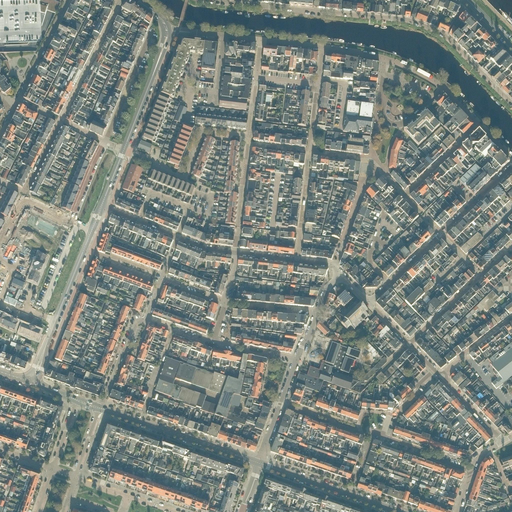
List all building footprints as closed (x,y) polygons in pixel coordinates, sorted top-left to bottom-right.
[(0,0),(0,53),(0,54),(1,54),(4,53),(5,53),(6,53),(7,53),(9,53),(34,52),(37,52),(37,51),(37,50),(37,42),(42,42),(42,41),(43,39),(44,38),(51,23),(52,22),(48,19),(45,16),(47,10),(50,0),(48,0),(0,0)] [(73,0),(71,6),(80,10),(83,12),(88,14),(90,10),(91,3),(90,0),(73,0)] [(129,18),(131,14),(136,5),(127,0),(120,13),(129,18)] [(352,1),(350,1),(348,1),(346,1),(344,0),(343,10),(343,11),(343,10),(348,11),(351,11),(351,10),(352,4),(352,1)] [(441,0),(432,0),(429,7),(432,8),(434,9),(433,12),(435,14),(441,0)] [(443,9),(446,2),(441,0),(435,14),(434,16),(436,17),(438,13),(439,11),(442,12),(443,9)] [(444,18),(444,17),(451,4),(446,2),(443,9),(445,10),(442,17),(444,18)] [(113,6),(102,3),(101,3),(100,5),(104,6),(103,9),(105,10),(112,11),(113,6)] [(450,16),(455,6),(451,4),(444,17),(447,18),(449,15),(450,16)] [(136,15),(140,9),(136,5),(131,14),(129,18),(127,22),(129,23),(131,19),(131,18),(135,13),(136,15)] [(82,16),(83,14),(79,12),(80,10),(71,6),(69,10),(75,13),(82,16)] [(421,8),(416,19),(426,23),(429,15),(432,8),(429,7),(427,6),(426,6),(425,10),(421,8)] [(456,16),(460,8),(455,6),(450,16),(449,18),(454,21),(454,19),(452,18),(454,15),(456,16)] [(415,19),(419,9),(416,8),(411,17),(415,19)] [(140,18),(145,12),(140,9),(136,15),(133,19),(131,23),(135,25),(137,22),(135,21),(138,16),(140,18)] [(78,17),(74,15),(75,13),(69,10),(67,14),(73,17),(82,21),(84,18),(78,16),(78,17)] [(104,12),(99,10),(98,12),(103,14),(102,16),(108,19),(111,14),(112,11),(105,10),(105,11),(104,12)] [(142,24),(149,15),(145,12),(140,18),(138,21),(137,22),(135,25),(137,26),(140,22),(141,21),(142,22),(141,23),(142,24)] [(129,18),(120,13),(118,17),(127,22),(129,18)] [(465,25),(472,19),(466,13),(459,19),(465,25)] [(81,26),(82,25),(80,23),(75,20),(72,19),(73,17),(67,14),(65,18),(74,22),(81,26)] [(153,18),(149,15),(142,24),(140,27),(148,31),(149,27),(145,25),(146,23),(150,25),(153,18)] [(434,27),(438,19),(436,17),(434,16),(430,25),(434,27)] [(129,23),(127,22),(118,17),(115,23),(123,27),(124,25),(130,28),(132,24),(129,23)] [(81,26),(74,22),(65,18),(63,22),(69,25),(79,30),(81,26)] [(106,24),(100,20),(98,19),(97,21),(92,19),(91,21),(94,22),(94,23),(95,23),(96,23),(97,24),(104,28),(106,24)] [(463,39),(477,24),(472,19),(465,25),(464,27),(465,28),(461,32),(460,30),(458,32),(452,38),(454,39),(455,38),(456,40),(455,41),(458,43),(463,39)] [(448,33),(453,21),(451,20),(449,26),(446,24),(443,31),(448,33)] [(77,34),(79,30),(69,25),(63,22),(61,26),(70,31),(77,34)] [(96,23),(95,23),(94,23),(92,25),(94,26),(93,28),(95,29),(94,32),(94,33),(100,36),(104,28),(97,24),(96,23)] [(126,31),(123,29),(124,28),(123,27),(115,23),(113,27),(119,30),(127,35),(129,30),(127,29),(126,31)] [(463,48),(471,40),(482,29),(477,24),(463,39),(464,41),(467,38),(468,40),(464,43),(462,41),(459,44),(463,48)] [(77,34),(70,31),(61,26),(59,30),(71,36),(73,37),(75,38),(77,34)] [(118,32),(119,30),(113,27),(111,31),(117,34),(123,37),(124,35),(118,32)] [(456,30),(456,29),(454,27),(450,35),(452,38),(458,32),(456,30)] [(144,39),(146,35),(132,29),(131,31),(136,33),(136,35),(138,36),(144,39)] [(480,42),(487,34),(482,29),(471,40),(473,42),(475,45),(477,43),(475,42),(478,40),(480,42)] [(69,40),(70,39),(70,38),(71,36),(59,30),(57,34),(68,39),(69,40)] [(100,36),(94,33),(91,31),(90,33),(87,31),(86,34),(88,34),(92,36),(98,40),(100,36)] [(124,43),(125,40),(122,39),(116,36),(117,34),(111,31),(109,35),(115,38),(118,40),(124,43)] [(66,43),(66,42),(68,39),(57,34),(55,38),(63,42),(66,43)] [(484,45),(491,38),(487,34),(480,42),(474,47),(476,50),(477,49),(476,49),(478,47),(481,49),(483,47),(485,46),(484,45)] [(122,47),(123,45),(117,42),(118,40),(115,38),(109,35),(107,39),(113,42),(122,47)] [(86,41),(78,37),(77,39),(80,41),(84,43),(87,44),(94,48),(96,44),(90,41),(87,39),(86,41)] [(62,44),(63,42),(55,38),(53,42),(63,47),(65,48),(66,46),(62,44)] [(486,56),(489,54),(486,51),(487,50),(489,49),(492,46),(491,45),(494,41),(491,38),(484,45),(485,46),(483,47),(481,49),(480,50),(481,51),(482,52),(486,56)] [(120,51),(120,49),(117,48),(117,47),(112,44),(113,42),(107,39),(105,43),(111,46),(114,48),(120,51)] [(182,42),(180,45),(189,48),(189,47),(191,48),(192,48),(191,51),(200,52),(200,54),(201,55),(203,56),(205,42),(185,40),(182,42)] [(469,45),(473,42),(471,40),(463,48),(467,53),(472,48),(469,45)] [(490,52),(492,51),(497,45),(494,41),(491,45),(492,46),(489,49),(487,50),(490,52)] [(65,48),(63,47),(53,42),(50,46),(57,49),(58,50),(59,51),(60,49),(62,49),(62,48),(64,49),(65,48)] [(134,46),(130,45),(127,44),(128,42),(126,42),(124,45),(130,47),(139,51),(141,47),(134,44),(134,46)] [(215,71),(219,44),(205,42),(203,56),(202,70),(215,71)] [(118,55),(119,52),(113,49),(114,48),(111,46),(105,43),(103,47),(109,50),(112,52),(113,52),(118,55)] [(186,60),(190,48),(189,48),(180,45),(176,57),(186,60)] [(236,58),(237,45),(233,45),(232,46),(230,46),(228,45),(228,46),(227,46),(225,59),(228,60),(228,57),(236,58)] [(489,62),(502,50),(497,45),(492,51),(494,52),(487,59),(489,62)] [(58,50),(57,49),(50,46),(48,50),(56,54),(60,56),(61,54),(57,52),(58,50)] [(90,56),(92,52),(85,48),(83,47),(80,46),(79,50),(81,51),(84,53),(90,56)] [(112,57),(113,55),(112,55),(113,52),(112,52),(109,50),(103,47),(101,51),(112,57)] [(270,57),(271,48),(264,47),(262,63),(266,63),(267,56),(270,57)] [(58,58),(60,56),(56,54),(48,50),(46,55),(55,60),(57,61),(58,59),(55,57),(55,56),(58,58)] [(297,60),(298,51),(295,50),(292,50),(291,58),(289,69),(289,73),(295,74),(295,71),(295,70),(296,63),(297,60)] [(506,55),(503,51),(502,50),(489,62),(486,64),(488,66),(484,70),(487,73),(491,70),(495,65),(506,55)] [(116,59),(112,57),(101,51),(99,55),(105,59),(108,60),(114,63),(116,59)] [(128,51),(127,54),(121,51),(120,53),(129,57),(136,60),(137,55),(128,51)] [(310,61),(311,52),(303,51),(302,61),(306,61),(304,75),(308,75),(310,61)] [(486,56),(482,52),(481,51),(473,58),(474,60),(474,59),(474,60),(475,59),(477,61),(476,62),(477,62),(476,62),(478,64),(486,56)] [(84,53),(83,54),(77,52),(76,54),(82,57),(88,60),(90,56),(84,53)] [(316,69),(318,53),(311,52),(310,61),(310,68),(316,69)] [(330,72),(330,70),(331,68),(332,55),(327,54),(326,54),(324,71),(330,72)] [(54,62),(55,60),(46,55),(44,59),(51,63),(57,66),(58,64),(54,62)] [(104,61),(105,59),(99,55),(97,59),(103,63),(106,64),(107,63),(106,63),(106,62),(104,61)] [(510,59),(509,58),(508,56),(507,56),(506,55),(507,55),(506,55),(495,65),(491,70),(487,73),(491,78),(511,59),(510,59)] [(75,61),(74,60),(70,59),(71,57),(68,56),(67,60),(73,63),(84,68),(86,64),(76,59),(73,57),(73,58),(76,60),(75,61)] [(181,72),(186,60),(176,57),(171,69),(181,72)] [(351,58),(348,58),(346,57),(345,63),(345,64),(345,68),(344,71),(344,73),(343,79),(348,80),(353,80),(353,76),(356,77),(357,74),(359,60),(358,60),(358,61),(351,59),(351,58)] [(50,66),(51,63),(44,59),(41,64),(53,70),(54,68),(50,66)] [(110,71),(111,69),(108,67),(102,65),(103,63),(97,59),(95,63),(104,68),(107,69),(110,71)] [(508,70),(511,65),(511,60),(511,59),(491,78),(495,82),(504,73),(508,70)] [(81,72),(84,68),(73,63),(67,60),(66,61),(72,65),(71,67),(74,69),(81,72)] [(370,82),(371,75),(371,73),(372,69),(373,62),(367,61),(366,68),(364,82),(370,82)] [(108,75),(109,73),(106,71),(104,70),(103,69),(104,68),(95,63),(93,68),(100,71),(105,74),(108,75)] [(56,71),(53,70),(41,64),(39,68),(50,73),(50,74),(51,71),(55,73),(54,76),(56,76),(57,74),(58,72),(56,71)] [(130,72),(132,68),(123,64),(121,68),(122,68),(123,69),(130,72)] [(74,69),(71,67),(69,72),(72,73),(79,77),(81,72),(74,69)] [(50,74),(50,73),(39,68),(37,72),(44,76),(48,78),(49,76),(55,79),(56,76),(54,76),(50,74)] [(71,75),(67,73),(63,72),(64,69),(62,68),(60,72),(63,74),(66,75),(70,77),(77,81),(79,77),(72,73),(71,75)] [(106,80),(107,78),(102,75),(99,73),(100,71),(93,68),(91,72),(98,75),(101,77),(106,80)] [(181,72),(171,69),(166,81),(176,85),(181,72)] [(250,80),(251,70),(243,69),(243,71),(231,70),(230,75),(230,78),(232,78),(235,78),(238,79),(241,79),(242,79),(242,80),(244,80),(250,80)] [(54,81),(48,78),(44,76),(37,72),(35,77),(42,80),(43,78),(47,80),(49,81),(48,83),(52,85),(54,81)] [(104,84),(105,82),(96,77),(98,75),(91,72),(88,76),(95,80),(104,84)] [(3,92),(11,85),(6,80),(1,73),(0,73),(0,88),(3,91),(3,92)] [(499,85),(508,77),(504,73),(495,82),(499,85)] [(69,79),(65,77),(63,76),(62,77),(61,77),(60,78),(61,78),(64,80),(65,81),(68,82),(75,85),(77,81),(70,77),(69,79)] [(103,86),(101,85),(94,82),(95,80),(88,76),(86,80),(93,84),(97,86),(102,88),(103,86)] [(44,81),(42,80),(35,77),(30,85),(40,90),(47,94),(51,87),(44,83),(44,81)] [(232,78),(230,78),(223,77),(222,87),(227,88),(228,85),(231,85),(232,78)] [(100,93),(101,91),(96,88),(97,86),(93,84),(86,80),(84,85),(91,88),(100,93)] [(244,80),(243,86),(246,87),(245,90),(251,91),(253,81),(244,80)] [(503,89),(511,82),(509,80),(507,82),(505,81),(500,86),(503,89)] [(72,91),(75,85),(68,82),(65,81),(63,86),(65,87),(72,91)] [(171,98),(176,85),(166,81),(161,95),(164,97),(165,95),(171,98)] [(376,91),(377,85),(354,82),(354,89),(370,90),(376,91)] [(10,95),(13,94),(11,85),(3,92),(3,91),(2,92),(3,93),(7,95),(8,95),(9,93),(10,95)] [(47,94),(40,90),(30,85),(28,89),(35,93),(45,98),(47,94)] [(90,90),(91,88),(84,85),(82,89),(89,92),(95,96),(96,93),(90,90)] [(123,88),(117,86),(114,85),(113,87),(111,85),(110,88),(111,89),(115,90),(122,93),(123,88)] [(69,96),(72,91),(65,87),(62,93),(69,96)] [(227,92),(227,88),(222,87),(220,97),(229,98),(230,92),(227,92)] [(45,98),(35,93),(28,89),(26,94),(37,99),(40,101),(40,99),(44,101),(45,98)] [(88,95),(89,92),(82,89),(80,93),(90,98),(91,99),(92,97),(88,95)] [(120,97),(122,93),(115,90),(111,89),(111,90),(110,93),(120,97)] [(118,101),(120,97),(110,93),(106,91),(103,90),(102,92),(112,96),(111,98),(118,101)] [(250,101),(251,91),(245,90),(245,94),(242,93),(241,100),(250,101)] [(67,102),(69,96),(62,93),(59,98),(67,102)] [(89,101),(90,98),(80,93),(78,97),(86,101),(87,100),(89,101)] [(272,97),(272,94),(259,93),(258,102),(268,103),(271,103),(271,97),(272,97)] [(438,109),(449,99),(443,93),(435,102),(439,106),(438,108),(437,107),(434,110),(430,106),(425,110),(430,116),(432,114),(432,115),(434,113),(438,109)] [(40,101),(37,99),(26,94),(24,99),(40,107),(43,102),(40,101)] [(172,100),(164,97),(161,95),(143,141),(146,143),(147,140),(155,143),(172,100)] [(103,99),(102,100),(101,102),(105,104),(105,106),(107,107),(114,110),(118,101),(111,98),(108,97),(107,99),(104,98),(104,99),(103,99)] [(246,111),(248,101),(221,97),(219,108),(246,111)] [(64,107),(67,102),(59,98),(57,103),(64,107)] [(328,105),(329,100),(321,99),(320,109),(331,110),(332,105),(328,105)] [(439,118),(443,114),(446,112),(454,104),(449,99),(438,109),(434,113),(439,118)] [(64,107),(57,103),(53,101),(50,106),(62,112),(64,107)] [(83,106),(82,105),(75,102),(73,106),(86,112),(87,110),(82,108),(83,106)] [(356,103),(352,102),(347,102),(346,110),(347,110),(347,112),(346,112),(345,116),(373,120),(373,119),(372,119),(372,118),(373,118),(373,116),(372,116),(372,114),(373,114),(374,106),(373,106),(373,105),(375,105),(356,103)] [(47,104),(46,107),(47,108),(48,107),(53,110),(52,112),(59,116),(62,112),(50,106),(47,104)] [(442,125),(450,117),(458,109),(454,104),(446,112),(443,114),(439,118),(437,120),(442,125)] [(38,114),(20,105),(17,113),(34,122),(38,114)] [(88,114),(86,112),(73,106),(71,111),(77,114),(78,115),(79,112),(87,116),(86,119),(88,120),(90,117),(91,115),(88,114)] [(188,109),(187,109),(180,106),(175,121),(182,124),(188,109)] [(113,115),(101,110),(100,109),(99,111),(104,114),(103,116),(111,119),(113,115)] [(444,127),(461,112),(458,109),(450,117),(442,125),(444,127)] [(440,126),(430,116),(425,110),(417,118),(419,119),(414,123),(416,125),(415,126),(427,138),(432,133),(440,126)] [(76,117),(77,114),(71,111),(69,115),(82,121),(83,119),(79,117),(79,118),(76,117)] [(111,119),(103,116),(94,112),(93,114),(98,116),(102,118),(101,120),(109,123),(111,119)] [(457,129),(458,129),(468,119),(461,112),(444,127),(451,135),(452,135),(457,129)] [(32,126),(34,122),(17,113),(14,117),(25,122),(30,125),(32,126)] [(56,123),(42,117),(40,115),(37,120),(40,122),(42,119),(47,122),(46,124),(53,128),(56,123)] [(83,122),(82,121),(69,115),(66,120),(73,123),(74,121),(81,124),(83,122)] [(109,123),(101,120),(92,116),(90,121),(107,128),(109,123)] [(372,130),(373,120),(345,116),(343,132),(359,134),(359,130),(360,128),(372,130)] [(24,125),(25,122),(14,117),(12,122),(25,128),(26,126),(24,125)] [(458,129),(463,135),(464,134),(474,125),(468,119),(458,129)] [(46,124),(40,122),(37,120),(36,122),(39,124),(45,127),(44,129),(51,133),(53,128),(46,124)] [(103,138),(107,128),(90,121),(86,129),(103,138)] [(29,130),(28,130),(25,128),(12,122),(10,126),(28,135),(28,134),(27,133),(29,130)] [(414,123),(414,124),(412,123),(404,130),(419,146),(427,138),(415,126),(416,125),(414,123)] [(194,128),(183,124),(167,162),(176,166),(175,168),(178,170),(194,128)] [(25,140),(28,135),(10,126),(6,133),(24,141),(25,140)] [(51,133),(44,129),(37,126),(37,127),(38,127),(37,129),(42,132),(41,134),(48,137),(51,133)] [(74,136),(75,133),(63,127),(60,131),(68,135),(69,133),(74,136)] [(253,140),(254,141),(259,142),(260,135),(259,135),(260,133),(261,133),(261,132),(265,132),(266,129),(266,128),(255,127),(253,140)] [(446,135),(444,131),(441,128),(434,134),(435,136),(440,141),(448,149),(452,146),(446,140),(444,142),(441,139),(444,137),(446,135)] [(71,137),(68,135),(60,131),(58,136),(69,141),(71,137)] [(455,139),(460,134),(456,131),(452,135),(455,139)] [(463,146),(466,150),(482,134),(479,131),(471,139),(472,140),(472,141),(468,141),(465,144),(465,145),(463,146)] [(48,137),(41,134),(38,132),(36,134),(40,136),(39,138),(46,142),(48,137)] [(20,148),(24,141),(6,133),(3,139),(20,148)] [(334,140),(332,140),(331,144),(330,151),(336,151),(338,133),(335,133),(334,140)] [(455,142),(454,140),(448,134),(446,136),(448,138),(446,140),(452,146),(455,142)] [(486,138),(482,134),(466,150),(469,153),(472,151),(472,145),(478,145),(486,138)] [(353,154),(355,136),(352,135),(352,139),(348,139),(348,143),(348,146),(347,153),(353,154)] [(46,142),(39,138),(35,136),(34,139),(38,141),(37,143),(44,147),(46,142)] [(71,143),(69,141),(58,136),(56,141),(63,144),(64,142),(69,145),(70,143),(71,144),(71,143)] [(214,145),(216,140),(207,137),(205,142),(214,145)] [(473,158),(475,156),(490,142),(486,138),(478,145),(469,154),(473,158)] [(21,148),(20,148),(3,139),(1,144),(8,148),(16,152),(19,153),(21,148)] [(406,146),(407,144),(397,140),(395,144),(407,149),(408,150),(409,148),(406,146)] [(69,148),(63,144),(56,141),(53,145),(60,149),(62,147),(68,150),(69,148)] [(99,145),(98,144),(91,141),(89,145),(97,149),(99,145)] [(445,152),(448,149),(440,141),(439,143),(442,146),(440,147),(445,152)] [(152,146),(142,142),(141,142),(138,150),(149,154),(152,146)] [(212,150),(214,145),(205,142),(203,147),(212,150)] [(410,142),(408,144),(415,152),(416,151),(418,150),(410,142)] [(478,164),(482,160),(489,153),(495,148),(490,142),(479,152),(475,156),(473,158),(475,160),(478,164)] [(44,147),(37,143),(36,143),(35,147),(34,146),(34,145),(31,144),(30,146),(41,151),(44,147)] [(7,150),(8,148),(1,144),(0,145),(0,149),(6,152),(11,155),(12,153),(7,150)] [(406,154),(407,151),(407,149),(395,144),(393,149),(392,151),(400,152),(406,154)] [(439,148),(438,149),(434,144),(432,146),(441,156),(444,153),(439,148)] [(66,153),(67,152),(60,149),(53,145),(51,150),(58,154),(60,155),(61,153),(65,154),(65,153),(66,153)] [(95,154),(97,149),(89,145),(86,150),(95,154)] [(39,156),(41,151),(30,146),(29,147),(28,150),(32,152),(39,156)] [(438,159),(441,156),(432,146),(430,148),(434,152),(433,154),(438,159)] [(210,155),(212,150),(203,147),(201,151),(210,155)] [(32,152),(28,150),(23,148),(22,151),(25,153),(25,152),(31,154),(29,157),(37,160),(39,156),(32,152)] [(95,154),(86,150),(84,148),(83,150),(85,151),(84,154),(92,158),(95,154)] [(464,159),(468,155),(461,148),(457,151),(464,159)] [(484,169),(487,166),(494,159),(501,153),(495,148),(489,153),(482,160),(478,164),(484,169)] [(5,154),(6,152),(0,149),(0,154),(14,162),(15,160),(13,159),(14,159),(9,157),(9,156),(5,154)] [(60,155),(58,154),(51,150),(49,155),(56,158),(57,156),(62,159),(63,157),(64,158),(64,157),(60,155)] [(434,163),(437,160),(432,155),(428,150),(426,152),(428,153),(426,155),(428,157),(429,158),(434,163)] [(208,160),(210,155),(201,151),(199,156),(208,160)] [(471,166),(464,159),(457,151),(453,155),(464,166),(467,170),(471,166)] [(424,157),(421,153),(419,155),(422,158),(425,162),(430,166),(434,163),(429,158),(428,157),(426,159),(424,157)] [(497,175),(498,174),(498,173),(505,166),(509,162),(501,153),(494,159),(487,166),(484,169),(483,170),(482,171),(490,179),(490,180),(491,179),(496,174),(496,175),(497,175)] [(12,166),(14,162),(0,154),(0,166),(6,169),(8,170),(6,174),(4,173),(2,178),(5,180),(12,166)] [(90,163),(92,158),(84,154),(82,158),(90,163)] [(64,163),(56,158),(49,155),(46,159),(54,163),(54,161),(60,163),(66,166),(67,164),(64,163)] [(430,166),(422,158),(419,155),(417,156),(421,161),(420,162),(422,164),(427,170),(430,166)] [(461,170),(464,166),(453,155),(450,158),(461,170)] [(206,164),(208,160),(199,156),(197,161),(206,164)] [(418,166),(414,161),(414,160),(410,156),(408,158),(415,165),(423,173),(427,170),(422,164),(421,165),(420,164),(418,166)] [(35,165),(37,160),(29,157),(28,160),(27,160),(27,159),(24,157),(23,159),(35,165)] [(408,158),(405,162),(411,168),(413,166),(415,165),(408,158)] [(464,173),(461,170),(450,158),(446,162),(453,169),(455,167),(462,175),(464,173)] [(32,169),(35,165),(23,159),(22,161),(24,162),(23,165),(32,169)] [(60,166),(54,163),(46,159),(44,164),(51,167),(52,165),(58,168),(58,167),(59,167),(60,166)] [(82,161),(79,167),(87,170),(89,164),(82,161)] [(204,169),(206,164),(197,161),(195,165),(197,166),(204,169)] [(30,174),(32,169),(23,165),(19,163),(16,162),(15,164),(19,166),(24,168),(23,170),(30,174)] [(403,166),(405,165),(406,163),(405,162),(401,166),(400,166),(399,167),(396,170),(394,172),(390,175),(393,179),(398,174),(398,175),(400,173),(398,171),(401,169),(401,168),(402,168),(402,167),(403,166)] [(443,165),(452,175),(456,172),(453,169),(446,162),(443,165)] [(61,172),(51,167),(44,164),(42,168),(49,172),(50,170),(56,173),(57,172),(60,174),(61,172)] [(397,168),(397,166),(390,164),(389,169),(394,170),(394,172),(396,170),(396,168),(397,168)] [(143,169),(135,166),(132,165),(130,170),(141,174),(143,169)] [(204,169),(197,166),(195,165),(193,170),(203,174),(204,169)] [(415,165),(413,166),(416,170),(414,172),(419,177),(423,173),(415,165)] [(455,178),(452,175),(443,165),(439,169),(445,175),(447,173),(453,179),(451,181),(453,184),(457,180),(455,178)] [(482,171),(477,166),(476,165),(460,180),(468,189),(474,196),(490,180),(490,179),(482,171)] [(23,170),(16,167),(14,166),(12,171),(14,172),(15,170),(21,173),(20,175),(28,179),(30,174),(23,170)] [(79,167),(77,173),(85,176),(87,170),(79,167)] [(59,178),(49,173),(49,172),(42,168),(39,173),(46,177),(47,175),(53,178),(54,179),(55,178),(58,180),(59,178)] [(415,181),(418,178),(410,169),(407,173),(415,181)] [(443,177),(445,175),(439,169),(436,172),(446,183),(448,182),(443,177)] [(139,179),(141,174),(130,170),(128,175),(139,179)] [(201,179),(203,174),(193,170),(192,175),(201,179)] [(25,184),(28,179),(20,175),(14,172),(12,171),(10,173),(14,175),(16,176),(15,178),(25,184)] [(153,182),(157,173),(152,171),(148,180),(153,182)] [(446,183),(436,172),(432,175),(438,181),(439,180),(444,185),(446,183)] [(53,180),(46,177),(39,173),(37,178),(44,181),(45,179),(50,182),(51,181),(52,181),(53,180)] [(77,173),(75,178),(83,181),(85,176),(77,173)] [(158,184),(162,175),(157,173),(153,182),(158,184)] [(412,184),(415,181),(407,173),(403,176),(412,184)] [(402,179),(398,175),(398,174),(393,179),(397,183),(402,179)] [(138,184),(139,179),(128,175),(126,179),(138,184)] [(163,185),(166,176),(162,175),(158,184),(163,185)] [(25,184),(15,178),(9,176),(7,181),(10,182),(11,180),(17,182),(15,185),(23,188),(25,184)] [(168,187),(171,178),(166,176),(163,185),(168,187)] [(437,188),(439,187),(435,183),(436,181),(432,176),(428,179),(437,188)] [(204,177),(202,181),(209,184),(208,187),(209,187),(212,181),(204,177)] [(302,186),(302,184),(303,181),(302,181),(302,178),(294,177),(293,185),(302,186)] [(53,186),(44,181),(37,178),(35,182),(42,186),(43,184),(51,188),(53,186)] [(75,178),(73,184),(76,186),(80,187),(83,181),(75,178)] [(172,189),(176,180),(171,178),(168,187),(172,189)] [(376,189),(385,181),(382,178),(374,185),(373,186),(375,188),(376,189)] [(136,189),(138,184),(126,179),(124,184),(136,189)] [(406,183),(405,182),(402,179),(397,183),(402,187),(406,183)] [(435,190),(437,188),(428,179),(425,182),(430,188),(432,187),(435,190)] [(177,191),(181,182),(176,180),(172,189),(177,191)] [(259,191),(260,183),(248,181),(247,190),(259,191)] [(379,192),(388,184),(385,181),(376,189),(379,192)] [(410,185),(407,182),(407,181),(405,182),(406,183),(402,187),(405,191),(410,185)] [(506,193),(510,189),(509,186),(504,181),(498,186),(497,187),(501,190),(502,189),(506,193)] [(182,193),(185,184),(181,182),(177,191),(182,193)] [(47,195),(45,194),(46,192),(40,189),(41,187),(34,183),(30,192),(39,197),(41,195),(43,196),(46,197),(47,195)] [(358,189),(346,184),(335,183),(335,186),(338,187),(342,189),(356,194),(358,189)] [(134,194),(136,189),(124,184),(122,189),(134,194)] [(187,195),(190,186),(185,184),(182,193),(187,195)] [(382,196),(383,195),(391,187),(388,184),(379,192),(382,196)] [(434,202),(437,199),(423,184),(420,187),(428,196),(430,194),(431,196),(430,198),(434,202)] [(72,186),(70,192),(77,195),(80,189),(72,186)] [(192,197),(195,188),(190,186),(187,195),(192,197)] [(376,189),(375,188),(373,186),(370,189),(380,200),(381,199),(380,198),(381,198),(377,194),(379,192),(376,189)] [(385,199),(386,198),(389,195),(394,191),(391,187),(383,195),(382,196),(385,199)] [(425,199),(428,196),(420,187),(417,190),(424,198),(425,199)] [(501,190),(497,187),(492,191),(499,198),(506,205),(510,201),(501,190)] [(466,203),(452,188),(447,192),(450,194),(452,192),(458,199),(456,201),(462,207),(466,203)] [(354,199),(356,194),(342,189),(341,191),(346,193),(345,196),(354,199)] [(381,201),(380,200),(370,189),(366,193),(372,199),(374,197),(378,201),(377,203),(378,204),(381,201)] [(427,201),(425,199),(424,198),(417,190),(414,193),(420,200),(422,199),(425,203),(427,201)] [(120,208),(123,202),(124,199),(122,198),(124,192),(122,191),(116,206),(120,208)] [(387,204),(397,194),(394,191),(389,195),(390,197),(385,202),(383,204),(382,202),(379,205),(382,208),(385,206),(387,204)] [(506,205),(499,198),(492,191),(489,195),(496,203),(498,201),(500,204),(498,205),(502,209),(506,205)] [(12,192),(9,197),(16,201),(19,195),(12,192)] [(70,192),(67,197),(75,200),(77,195),(70,192)] [(450,194),(447,192),(444,196),(446,198),(448,196),(454,202),(452,205),(458,211),(462,207),(456,201),(451,195),(450,194)] [(125,210),(131,194),(129,193),(125,203),(123,202),(120,208),(125,210)] [(422,202),(420,200),(414,193),(410,196),(419,205),(422,202)] [(130,205),(134,195),(131,194),(125,210),(129,212),(132,206),(130,205)] [(354,199),(345,196),(341,194),(340,196),(345,198),(344,201),(352,204),(354,199)] [(395,202),(400,197),(397,194),(387,204),(388,205),(394,200),(395,202)] [(372,202),(366,196),(365,195),(362,203),(370,206),(372,202)] [(498,205),(496,203),(489,195),(485,199),(491,205),(493,203),(498,208),(496,210),(498,213),(502,209),(498,205)] [(9,197),(6,203),(14,207),(16,201),(9,197)] [(67,198),(65,203),(73,206),(75,200),(67,197),(67,198)] [(396,207),(399,205),(403,200),(400,197),(395,202),(391,206),(394,209),(396,207)] [(350,209),(352,204),(344,201),(336,198),(336,200),(340,202),(339,205),(350,209)] [(458,211),(452,205),(446,199),(445,201),(448,204),(446,206),(454,215),(458,211)] [(496,210),(491,205),(485,199),(481,203),(487,209),(489,207),(496,215),(498,213),(496,210)] [(401,208),(406,204),(403,200),(399,205),(396,207),(398,209),(396,211),(394,209),(391,212),(388,215),(391,218),(394,216),(398,212),(401,208)] [(134,214),(138,204),(136,203),(133,202),(132,206),(129,212),(134,214)] [(6,203),(3,208),(11,212),(14,207),(6,203)] [(62,208),(61,210),(66,212),(66,210),(71,212),(73,206),(65,203),(63,207),(63,208),(63,209),(62,208)] [(491,214),(487,209),(481,203),(477,207),(485,215),(487,213),(490,216),(491,214)] [(139,216),(143,206),(138,204),(134,214),(139,216)] [(337,209),(349,213),(350,209),(339,205),(338,204),(336,209),(337,209)] [(401,215),(404,212),(409,207),(406,204),(401,208),(398,212),(401,215)] [(444,212),(439,207),(437,205),(436,206),(443,214),(441,215),(447,221),(450,218),(444,212)] [(454,215),(446,206),(445,205),(443,207),(446,210),(444,212),(450,218),(454,215)] [(160,209),(161,206),(159,206),(155,215),(152,214),(150,220),(154,222),(160,209)] [(403,220),(404,218),(413,210),(409,207),(404,212),(405,214),(401,218),(403,220)] [(490,220),(488,219),(485,215),(477,207),(473,210),(479,217),(481,215),(488,222),(490,220)] [(3,208),(0,214),(8,217),(11,212),(3,208)] [(168,213),(170,210),(165,208),(164,211),(167,212),(164,219),(161,218),(159,224),(163,226),(167,216),(168,213)] [(447,221),(441,215),(434,208),(433,210),(437,214),(435,215),(444,224),(447,221)] [(152,214),(154,211),(148,209),(144,218),(150,220),(152,214)] [(299,215),(299,210),(291,209),(290,214),(287,214),(286,217),(298,219),(298,218),(299,215)] [(338,214),(347,217),(349,213),(337,209),(336,211),(339,212),(338,214)] [(406,223),(406,222),(407,221),(416,213),(413,210),(404,218),(406,219),(404,221),(406,223)] [(486,224),(479,217),(473,210),(469,214),(477,222),(479,220),(482,224),(480,226),(482,228),(486,224)] [(346,222),(347,217),(338,214),(334,212),(333,215),(334,215),(333,217),(346,222)] [(172,230),(179,214),(177,213),(173,222),(171,221),(168,228),(172,230)] [(409,226),(419,217),(416,213),(407,221),(409,223),(407,224),(409,226)] [(444,224),(435,215),(433,213),(431,215),(436,220),(434,222),(440,228),(444,224)] [(182,218),(183,216),(179,214),(172,230),(177,232),(180,225),(177,224),(180,217),(182,218)] [(480,226),(477,222),(469,214),(465,217),(473,226),(475,224),(480,229),(482,228),(480,226)] [(113,228),(114,225),(117,218),(112,216),(112,215),(107,229),(106,229),(105,233),(108,234),(109,230),(110,227),(113,228)] [(168,228),(171,221),(172,218),(167,216),(163,226),(168,228)] [(344,226),(346,222),(333,217),(332,221),(344,226)] [(478,231),(473,226),(465,217),(462,221),(468,228),(469,229),(471,227),(475,230),(473,232),(475,235),(478,231)] [(119,227),(122,220),(117,218),(114,225),(113,228),(110,235),(113,236),(114,233),(113,233),(114,230),(116,226),(119,227)] [(423,225),(425,223),(420,218),(416,222),(424,231),(430,237),(434,234),(434,233),(434,232),(428,227),(426,229),(423,225)] [(192,229),(196,220),(193,219),(192,222),(190,229),(187,236),(191,237),(194,230),(192,229)] [(123,229),(126,221),(122,220),(119,227),(117,232),(119,233),(121,228),(123,229)] [(369,227),(370,225),(363,223),(356,220),(355,224),(363,228),(364,228),(365,228),(366,226),(368,227),(369,227)] [(124,240),(131,223),(126,221),(123,229),(122,231),(125,232),(122,239),(124,240)] [(201,226),(203,222),(198,221),(194,230),(191,237),(196,239),(199,231),(197,230),(198,226),(200,225),(201,226)] [(464,231),(468,228),(462,221),(458,224),(464,231)] [(511,228),(505,221),(502,224),(509,233),(511,235),(511,228)] [(201,233),(205,223),(203,222),(201,226),(199,231),(196,239),(200,241),(203,234),(201,233)] [(424,231),(416,222),(414,224),(418,228),(416,230),(415,228),(412,231),(414,233),(424,243),(430,237),(424,231)] [(133,233),(136,225),(131,223),(124,240),(127,242),(129,242),(130,239),(128,238),(131,232),(133,233)] [(374,232),(372,231),(364,228),(355,224),(353,229),(359,231),(360,229),(370,233),(373,234),(374,232)] [(469,236),(466,233),(464,231),(458,224),(454,228),(461,234),(463,233),(469,239),(471,238),(469,236)] [(134,244),(140,227),(136,225),(133,233),(136,234),(132,243),(134,244)] [(341,234),(343,230),(332,226),(331,226),(330,228),(332,228),(331,230),(341,234)] [(142,237),(145,229),(140,227),(134,244),(136,245),(140,236),(142,237)] [(252,238),(253,229),(243,228),(242,237),(247,237),(252,238)] [(339,239),(341,234),(331,230),(325,228),(324,231),(327,232),(333,234),(332,237),(339,239)] [(467,241),(461,234),(454,228),(451,231),(457,238),(459,236),(463,240),(464,241),(462,243),(464,245),(467,241)] [(143,248),(150,231),(145,229),(142,237),(145,238),(141,247),(143,248)] [(367,236),(367,234),(359,231),(353,229),(351,233),(362,237),(363,235),(367,236)] [(497,235),(498,236),(500,235),(501,236),(499,238),(502,240),(506,245),(510,242),(497,229),(494,232),(496,234),(497,235)] [(151,242),(155,233),(150,231),(143,248),(146,249),(149,241),(151,242)] [(462,243),(457,238),(451,231),(447,235),(455,243),(457,241),(460,244),(458,246),(460,248),(464,245),(462,243)] [(153,252),(159,235),(155,233),(151,242),(150,244),(152,245),(151,248),(152,248),(151,251),(153,252)] [(421,246),(424,243),(414,233),(413,233),(414,234),(413,235),(416,238),(414,239),(421,246)] [(483,238),(478,233),(466,243),(461,249),(466,255),(483,238)] [(111,239),(111,237),(105,234),(103,239),(115,243),(115,241),(111,239)] [(161,244),(164,237),(159,235),(153,252),(157,254),(158,252),(156,251),(159,244),(161,244)] [(414,239),(411,235),(409,237),(412,241),(410,242),(417,250),(421,246),(414,239)] [(506,245),(502,240),(499,238),(499,237),(498,236),(497,235),(496,237),(498,239),(496,241),(498,243),(503,248),(506,245)] [(162,256),(169,239),(164,237),(161,244),(163,245),(160,255),(162,256)] [(244,238),(242,238),(240,248),(249,249),(250,242),(248,242),(248,240),(244,240),(244,238)] [(497,254),(500,251),(494,246),(487,238),(486,240),(492,246),(490,248),(497,254)] [(169,252),(173,241),(169,239),(162,256),(164,257),(166,251),(169,252)] [(417,250),(410,242),(408,239),(406,241),(408,243),(407,245),(414,253),(417,250)] [(449,258),(451,257),(447,253),(448,252),(445,249),(447,246),(441,240),(437,245),(445,254),(446,254),(449,258)] [(503,248),(498,243),(496,241),(495,243),(497,245),(496,246),(495,245),(494,246),(500,251),(503,248)] [(117,255),(121,243),(119,242),(117,247),(114,246),(112,254),(117,255)] [(414,253),(407,245),(404,242),(402,244),(405,247),(404,248),(411,256),(414,253)] [(108,246),(101,243),(100,246),(100,247),(111,252),(112,250),(108,248),(108,246)] [(354,249),(355,247),(347,244),(345,249),(348,250),(357,253),(358,251),(354,249)] [(126,259),(131,246),(128,245),(126,251),(124,250),(121,257),(126,259)] [(445,254),(444,252),(437,245),(433,248),(438,254),(439,254),(441,252),(448,259),(448,260),(449,258),(446,254),(445,254)] [(411,256),(404,248),(402,246),(400,248),(402,249),(400,251),(408,259),(411,256)] [(190,256),(193,249),(188,247),(183,261),(182,264),(186,265),(188,260),(186,259),(187,255),(190,256)] [(395,252),(392,248),(390,247),(389,248),(395,255),(393,257),(401,265),(405,262),(395,252)] [(332,260),(336,249),(332,248),(332,250),(329,249),(328,259),(332,260)] [(443,259),(440,256),(439,254),(438,254),(433,248),(429,252),(434,257),(435,258),(438,261),(440,259),(440,258),(441,259),(443,262),(441,264),(442,265),(446,262),(443,259)] [(494,257),(497,254),(490,248),(487,251),(488,252),(494,257)] [(136,262),(141,250),(138,249),(136,255),(134,254),(132,261),(136,262)] [(192,265),(194,258),(198,251),(193,249),(190,256),(188,260),(186,265),(189,266),(190,264),(192,265)] [(357,253),(348,250),(345,249),(344,253),(352,256),(351,257),(354,258),(358,254),(357,253)] [(480,253),(476,249),(475,250),(480,256),(482,258),(487,264),(490,261),(481,252),(480,253)] [(401,265),(393,257),(387,250),(384,253),(387,257),(389,255),(394,261),(392,262),(398,268),(401,265)] [(400,251),(398,252),(396,250),(395,252),(405,262),(408,259),(400,251)] [(199,260),(202,253),(198,251),(194,258),(192,265),(191,267),(193,268),(197,259),(199,260)] [(494,257),(488,252),(487,251),(484,253),(482,251),(481,252),(490,261),(494,257)] [(145,266),(149,253),(147,252),(145,258),(143,257),(140,264),(145,266)] [(438,261),(435,258),(434,257),(429,252),(426,256),(431,261),(434,264),(436,262),(440,267),(442,265),(439,262),(438,261)] [(206,262),(207,254),(202,253),(199,260),(195,269),(198,270),(202,261),(206,262)] [(387,257),(384,253),(380,256),(383,259),(385,257),(389,261),(388,262),(389,263),(388,264),(395,271),(398,268),(392,262),(387,257)] [(39,254),(37,261),(45,264),(47,257),(39,254)] [(343,269),(348,264),(347,264),(345,262),(347,258),(348,255),(346,255),(344,254),(339,266),(343,269)] [(452,263),(458,257),(455,254),(455,255),(442,267),(445,270),(450,265),(449,263),(451,262),(452,263)] [(471,254),(468,257),(472,261),(473,260),(474,261),(473,262),(474,263),(478,260),(471,254)] [(155,269),(159,257),(157,256),(155,261),(152,260),(150,268),(155,269)] [(388,264),(383,259),(380,256),(377,259),(379,261),(380,259),(388,267),(383,272),(388,278),(395,271),(388,264)] [(434,264),(431,261),(426,256),(422,259),(428,265),(430,268),(432,266),(435,268),(436,267),(434,264)] [(487,264),(482,258),(480,256),(479,257),(479,258),(481,260),(479,262),(484,267),(487,264)] [(511,263),(508,260),(506,257),(502,260),(508,266),(509,268),(511,265),(511,263)] [(430,268),(428,265),(422,259),(418,263),(424,269),(426,267),(431,272),(431,273),(432,275),(435,272),(430,268)] [(478,260),(474,263),(476,265),(477,264),(478,265),(476,266),(481,270),(484,267),(479,262),(478,260)] [(508,274),(510,273),(506,269),(508,266),(502,260),(498,264),(508,274)] [(37,261),(31,274),(40,277),(45,264),(37,261)] [(99,266),(100,263),(94,261),(92,266),(104,271),(105,268),(99,266)] [(431,276),(424,269),(418,263),(414,266),(420,272),(422,270),(428,276),(426,277),(428,279),(431,276)] [(352,264),(350,267),(348,264),(343,269),(346,272),(353,266),(352,264)] [(508,274),(498,264),(495,267),(501,274),(503,271),(507,275),(508,274)] [(181,268),(181,266),(179,265),(177,269),(174,276),(179,278),(182,271),(183,269),(183,268),(182,268),(181,269),(181,270),(179,270),(180,268),(181,268)] [(354,271),(357,268),(358,267),(356,265),(355,267),(353,266),(346,272),(349,276),(354,271)] [(367,270),(369,267),(367,265),(366,266),(365,267),(366,268),(365,269),(364,271),(362,273),(360,271),(357,274),(353,279),(356,282),(363,275),(367,271),(366,270),(367,270)] [(427,280),(420,272),(414,266),(411,270),(416,276),(418,274),(423,278),(426,281),(427,280)] [(174,276),(177,269),(172,267),(169,274),(174,276)] [(328,270),(329,269),(319,268),(317,286),(322,287),(325,278),(328,270)] [(360,271),(359,270),(357,268),(354,271),(349,276),(353,279),(360,271),(361,271),(360,270),(360,271)] [(472,278),(475,275),(468,268),(464,271),(472,278)] [(504,278),(494,268),(488,274),(492,279),(496,276),(497,277),(499,276),(501,278),(502,279),(504,278)] [(186,271),(183,269),(182,271),(179,278),(184,280),(187,273),(188,270),(187,270),(186,271)] [(187,273),(184,280),(190,282),(192,275),(193,273),(194,271),(192,270),(189,269),(188,270),(187,273)] [(113,279),(116,272),(111,270),(106,282),(109,283),(111,278),(113,279)] [(421,281),(416,276),(411,270),(407,273),(412,279),(415,277),(419,282),(417,284),(420,287),(423,283),(421,281)] [(468,282),(472,278),(464,271),(461,274),(462,275),(468,282)] [(454,273),(453,272),(450,275),(452,277),(452,278),(454,280),(455,279),(456,281),(457,280),(459,281),(457,283),(462,288),(465,285),(457,276),(454,273)] [(123,282),(125,275),(120,273),(116,286),(118,287),(120,282),(123,282)] [(198,276),(199,274),(197,273),(197,274),(197,275),(197,276),(192,275),(190,282),(195,284),(198,276)] [(202,278),(200,277),(201,273),(199,273),(199,274),(198,276),(195,284),(200,286),(203,278),(204,276),(202,275),(202,276),(202,277),(202,278)] [(370,275),(369,273),(365,277),(363,275),(356,282),(359,286),(366,278),(368,277),(370,275)] [(417,284),(412,279),(407,273),(403,277),(409,283),(411,281),(418,288),(420,287),(417,284)] [(31,274),(29,280),(37,283),(40,277),(31,274)] [(214,277),(215,275),(210,274),(209,277),(208,280),(205,288),(210,290),(211,288),(213,283),(214,281),(212,281),(212,282),(211,281),(212,277),(214,277)] [(380,285),(384,282),(376,274),(373,277),(380,285)] [(492,279),(488,274),(485,277),(484,277),(483,279),(481,280),(486,285),(488,284),(491,281),(493,283),(491,285),(494,288),(498,284),(492,279)] [(462,275),(461,276),(459,275),(457,276),(465,285),(468,282),(462,275)] [(132,286),(135,279),(130,277),(126,290),(128,290),(130,285),(132,286)] [(208,280),(209,277),(207,277),(207,278),(207,279),(207,280),(203,278),(200,286),(205,288),(208,280)] [(380,285),(373,277),(369,281),(370,282),(369,282),(372,284),(373,285),(373,284),(377,288),(380,285)] [(411,286),(410,284),(409,283),(403,277),(400,281),(405,286),(406,286),(407,285),(407,284),(407,285),(408,285),(410,287),(411,288),(411,289),(409,290),(411,293),(412,294),(416,290),(411,286)] [(226,282),(215,279),(214,278),(214,280),(219,282),(218,285),(225,287),(226,282)] [(367,284),(369,282),(370,282),(369,281),(366,278),(359,286),(362,289),(367,284)] [(430,281),(432,280),(430,278),(426,282),(405,302),(421,318),(426,313),(417,302),(421,298),(427,305),(427,304),(431,301),(427,297),(430,294),(428,291),(434,285),(430,281)] [(94,292),(97,283),(87,279),(85,286),(88,287),(87,290),(88,290),(94,292)] [(141,289),(143,282),(139,280),(134,293),(137,294),(139,288),(141,289)] [(486,285),(481,280),(479,282),(478,283),(483,288),(484,287),(489,292),(491,290),(486,285)] [(409,290),(406,287),(400,281),(396,284),(401,290),(404,288),(411,295),(412,294),(411,293),(409,290)] [(462,288),(457,283),(455,281),(454,282),(456,284),(455,285),(454,285),(453,285),(459,291),(462,288)] [(217,287),(213,285),(214,283),(213,283),(211,288),(223,292),(225,287),(218,285),(217,287)] [(486,292),(484,290),(483,288),(478,283),(475,287),(480,291),(481,290),(482,292),(481,293),(485,297),(488,294),(486,292)] [(108,296),(110,290),(112,286),(108,284),(107,287),(103,286),(101,293),(108,296)] [(151,293),(154,286),(149,284),(144,297),(147,297),(149,292),(151,293)] [(409,297),(401,290),(396,284),(392,288),(398,294),(400,292),(404,296),(402,298),(405,301),(409,297)] [(452,297),(445,290),(445,289),(442,286),(440,284),(437,287),(438,289),(440,291),(449,300),(452,297)] [(459,291),(453,285),(452,284),(451,285),(453,287),(451,288),(450,288),(455,294),(459,291)] [(455,294),(450,288),(448,286),(446,288),(447,288),(445,290),(452,297),(455,294)] [(481,293),(480,291),(475,287),(472,290),(476,295),(478,293),(481,296),(479,298),(481,300),(485,297),(481,293)] [(170,298),(174,290),(169,288),(166,296),(163,304),(165,305),(168,297),(170,298)] [(222,297),(223,292),(211,288),(210,290),(211,290),(210,291),(215,292),(215,294),(222,297)] [(403,302),(393,291),(391,289),(387,292),(393,298),(395,301),(397,299),(399,301),(397,303),(400,306),(402,304),(403,302)] [(172,306),(178,292),(174,290),(170,298),(170,301),(172,301),(170,305),(172,306)] [(481,300),(479,298),(476,295),(472,290),(468,293),(473,298),(475,296),(480,301),(481,300)] [(446,303),(449,300),(440,291),(439,293),(443,297),(441,298),(446,303)] [(499,298),(492,291),(488,296),(479,304),(484,309),(487,312),(488,311),(490,309),(493,306),(495,305),(494,303),(499,298)] [(138,296),(134,294),(130,292),(129,295),(133,296),(132,298),(137,300),(144,303),(144,302),(145,302),(145,300),(146,298),(139,295),(138,296)] [(180,301),(183,293),(178,292),(172,306),(177,308),(178,306),(176,305),(178,300),(180,301)] [(353,300),(346,292),(334,304),(337,307),(341,304),(343,307),(344,308),(353,300)] [(395,301),(393,298),(387,292),(383,296),(389,302),(391,300),(398,307),(400,306),(397,303),(395,301)] [(181,310),(187,295),(183,293),(180,301),(182,301),(180,306),(178,306),(177,308),(179,309),(181,309),(181,310)] [(478,303),(473,298),(468,293),(465,296),(470,301),(471,299),(474,301),(472,303),(475,306),(478,303)] [(95,306),(95,303),(91,301),(92,299),(81,294),(79,299),(92,304),(95,306)] [(163,304),(166,296),(161,294),(158,302),(163,304)] [(189,304),(192,296),(187,295),(181,310),(184,311),(187,303),(189,304)] [(446,303),(441,298),(438,295),(436,297),(439,300),(438,302),(442,307),(446,303)] [(193,305),(196,298),(192,296),(189,304),(191,304),(188,312),(191,313),(191,311),(193,305)] [(393,306),(389,302),(383,296),(380,299),(386,305),(387,304),(391,308),(392,309),(391,309),(392,311),(393,310),(394,312),(395,312),(396,310),(395,309),(392,306),(393,306)] [(472,303),(470,301),(465,296),(462,299),(467,304),(468,306),(470,304),(473,308),(475,306),(472,303)] [(136,302),(131,300),(126,298),(125,301),(142,307),(143,306),(144,304),(143,304),(144,303),(137,300),(136,302)] [(195,315),(195,314),(201,300),(196,298),(193,305),(196,306),(194,311),(191,311),(191,313),(195,315)] [(95,306),(92,304),(79,299),(77,304),(85,307),(86,305),(94,308),(95,306)] [(391,309),(390,310),(389,309),(388,308),(388,307),(386,305),(380,299),(376,303),(379,306),(386,313),(390,317),(391,316),(393,314),(395,312),(394,312),(393,310),(392,311),(391,309)] [(468,306),(467,304),(462,299),(459,302),(463,307),(465,309),(466,307),(470,311),(471,309),(468,306)] [(203,308),(204,306),(205,304),(206,302),(201,300),(195,314),(200,316),(201,315),(198,314),(201,308),(203,309),(203,308)] [(141,311),(142,309),(141,309),(142,307),(125,301),(124,303),(134,307),(133,309),(140,312),(141,311)] [(211,303),(211,304),(206,302),(205,304),(210,306),(209,308),(217,311),(219,306),(211,303)] [(352,303),(353,303),(352,302),(349,305),(352,307),(351,308),(351,307),(351,308),(349,306),(347,307),(345,309),(344,308),(343,307),(338,311),(338,315),(337,317),(336,318),(339,321),(342,324),(347,329),(350,332),(353,329),(354,329),(354,330),(355,330),(355,329),(357,326),(358,327),(358,326),(361,324),(361,323),(364,321),(364,320),(367,323),(369,320),(368,320),(367,319),(368,319),(367,318),(368,318),(367,317),(368,316),(369,317),(369,316),(369,315),(368,315),(366,313),(367,312),(367,313),(368,312),(367,312),(368,311),(367,311),(368,311),(367,310),(367,311),(366,310),(366,309),(363,306),(362,305),(362,306),(361,305),(362,305),(361,304),(361,305),(360,304),(360,305),(360,304),(359,304),(360,305),(359,306),(357,303),(356,302),(356,303),(356,302),(355,303),(356,304),(354,304),(353,304),(352,303)] [(465,309),(463,307),(459,302),(455,305),(461,311),(461,310),(462,309),(465,311),(463,313),(465,315),(468,312),(465,309)] [(162,305),(158,303),(157,303),(156,307),(153,316),(157,318),(159,312),(162,305)] [(94,316),(95,313),(84,309),(85,307),(77,304),(75,308),(88,313),(94,316)] [(129,314),(129,313),(130,312),(130,311),(130,310),(118,305),(117,308),(119,308),(119,310),(121,311),(129,314)] [(164,313),(166,306),(163,305),(161,309),(164,310),(163,313),(159,312),(157,318),(162,319),(164,313)] [(463,313),(461,311),(455,305),(452,308),(457,313),(459,312),(462,315),(460,317),(462,318),(465,315),(463,313)] [(172,310),(172,308),(171,308),(169,307),(167,314),(164,313),(162,319),(166,321),(169,313),(170,311),(170,310),(172,310)] [(94,316),(88,313),(75,308),(74,313),(81,316),(82,314),(93,318),(94,316)] [(400,313),(403,310),(402,308),(398,311),(397,310),(390,317),(393,320),(400,313)] [(460,317),(457,313),(452,308),(449,312),(453,317),(455,315),(458,318),(457,319),(459,321),(462,318),(460,317)] [(508,316),(507,315),(499,308),(497,310),(497,311),(498,312),(498,313),(499,313),(500,314),(504,320),(504,319),(508,316)] [(495,315),(494,314),(493,314),(493,313),(492,312),(491,310),(490,309),(488,311),(494,319),(498,324),(501,322),(496,315),(495,315)] [(496,315),(501,322),(504,320),(500,314),(499,313),(498,313),(498,312),(497,313),(497,314),(494,311),(492,309),(491,310),(492,312),(493,313),(493,314),(494,314),(495,315),(496,315)] [(129,314),(121,311),(119,310),(118,312),(114,311),(113,314),(115,314),(127,319),(127,317),(128,317),(129,316),(128,315),(129,314)] [(215,316),(208,313),(204,312),(202,311),(201,315),(200,316),(202,317),(203,314),(207,315),(206,318),(214,321),(215,316)] [(179,326),(184,312),(182,312),(181,316),(178,315),(177,318),(175,324),(179,326)] [(401,319),(407,314),(405,312),(402,314),(400,313),(393,320),(396,324),(401,319)] [(455,325),(457,323),(458,322),(453,317),(449,312),(446,315),(455,325)] [(80,318),(81,316),(74,313),(72,317),(85,322),(85,320),(80,318)] [(272,322),(273,314),(265,313),(263,313),(262,321),(265,321),(264,327),(261,327),(261,330),(266,330),(269,331),(269,327),(269,321),(272,322)] [(126,321),(127,319),(115,314),(114,317),(119,318),(118,321),(125,324),(125,323),(126,322),(126,321)] [(192,318),(193,315),(191,315),(189,320),(187,319),(184,327),(188,329),(191,323),(192,318)] [(403,331),(409,325),(418,317),(416,315),(409,321),(408,320),(400,327),(403,331)] [(452,328),(455,325),(446,315),(442,318),(449,325),(452,328)] [(493,328),(497,325),(489,315),(487,316),(491,321),(489,322),(493,328)] [(400,327),(408,320),(410,318),(408,316),(403,321),(401,319),(396,324),(400,327)] [(493,328),(489,322),(484,316),(482,318),(487,324),(486,325),(490,331),(493,328)] [(85,323),(85,322),(72,317),(70,322),(78,325),(81,326),(82,324),(86,326),(87,323),(85,323)] [(331,328),(338,321),(333,317),(332,318),(333,320),(328,325),(331,328)] [(7,318),(4,325),(9,328),(13,320),(7,318)] [(197,332),(202,319),(200,318),(199,322),(196,321),(196,322),(193,331),(197,332)] [(421,327),(424,324),(419,318),(415,321),(418,324),(421,327)] [(446,328),(449,325),(442,318),(439,321),(444,327),(446,328)] [(13,320),(9,328),(15,330),(18,323),(13,320)] [(330,334),(331,333),(319,321),(317,327),(327,337),(328,336),(327,335),(329,333),(330,334)] [(407,335),(418,324),(415,321),(413,323),(413,324),(411,326),(409,325),(403,331),(407,335)] [(446,328),(444,327),(439,321),(436,324),(440,329),(442,328),(446,332),(444,333),(445,334),(449,331),(446,328)] [(482,322),(480,323),(478,321),(476,322),(478,324),(481,328),(482,330),(486,334),(489,331),(482,322)] [(86,334),(87,331),(77,327),(78,325),(70,322),(68,326),(81,331),(86,334)] [(123,330),(123,328),(111,323),(110,326),(115,328),(114,330),(121,333),(122,332),(123,330)] [(381,333),(386,328),(383,324),(378,329),(379,331),(375,336),(376,337),(379,335),(381,333)] [(417,332),(421,327),(418,324),(407,335),(410,338),(417,332)] [(445,334),(444,333),(440,329),(436,324),(431,328),(441,338),(445,334)] [(481,337),(486,334),(482,330),(481,328),(478,324),(476,326),(474,328),(476,331),(477,332),(481,337)] [(23,325),(20,333),(26,335),(29,327),(23,325)] [(153,327),(150,326),(148,326),(147,331),(148,332),(155,334),(160,336),(162,330),(153,327)] [(29,327),(26,335),(32,337),(35,329),(29,327)] [(379,341),(381,339),(390,331),(386,328),(381,333),(383,335),(374,343),(375,345),(379,341)] [(475,332),(472,328),(470,330),(473,333),(478,340),(481,337),(477,332),(476,331),(475,332)] [(509,335),(503,328),(500,331),(506,339),(506,338),(506,337),(509,335)] [(35,329),(32,337),(38,340),(37,340),(39,341),(41,337),(39,336),(41,332),(35,329)] [(114,330),(113,332),(105,329),(104,331),(106,332),(120,337),(120,336),(121,335),(121,334),(121,333),(114,330)] [(439,343),(434,338),(436,336),(430,330),(427,333),(433,339),(438,345),(440,347),(444,344),(441,341),(439,343)] [(73,337),(74,335),(66,331),(64,336),(77,341),(77,339),(73,337)] [(381,346),(382,345),(385,342),(393,334),(390,331),(381,339),(383,340),(380,344),(381,346)] [(506,339),(500,331),(496,334),(500,339),(502,341),(504,339),(505,339),(506,339)] [(119,341),(119,339),(120,337),(106,332),(106,334),(111,337),(110,339),(118,342),(118,341),(119,341)] [(155,334),(148,332),(147,334),(147,336),(159,341),(160,338),(155,337),(155,334)] [(464,334),(465,336),(463,337),(466,341),(470,346),(474,343),(468,336),(467,335),(465,333),(464,334)] [(471,334),(468,336),(474,343),(478,340),(473,333),(471,334)] [(391,343),(396,338),(393,334),(385,342),(382,345),(384,346),(387,343),(389,341),(391,343)] [(453,341),(451,338),(448,334),(442,340),(444,342),(448,338),(451,343),(456,348),(454,350),(453,349),(453,350),(458,356),(462,353),(456,346),(453,341)] [(502,341),(500,339),(496,334),(493,337),(497,342),(498,341),(501,344),(502,343),(503,342),(502,341)] [(420,348),(430,338),(429,337),(428,336),(427,335),(426,337),(422,341),(420,339),(416,343),(420,348)] [(461,335),(460,336),(464,342),(462,344),(467,349),(470,346),(466,341),(463,337),(461,335)] [(75,346),(76,343),(77,341),(64,336),(62,341),(69,344),(75,346)] [(175,351),(176,350),(180,338),(175,336),(172,347),(174,347),(173,350),(175,351)] [(297,337),(294,336),(290,336),(287,353),(291,354),(294,347),(292,347),(293,340),(296,340),(297,337)] [(496,349),(500,346),(499,345),(497,342),(493,337),(489,340),(493,345),(495,347),(496,349)] [(182,347),(185,340),(180,338),(176,350),(178,351),(180,346),(182,347)] [(392,349),(399,341),(396,338),(391,343),(387,347),(389,349),(390,347),(392,349)] [(432,340),(430,338),(420,348),(423,351),(428,347),(426,345),(430,342),(432,344),(434,342),(432,340)] [(117,343),(110,340),(106,339),(105,341),(103,340),(102,343),(115,348),(116,346),(116,347),(117,344),(117,343)] [(462,353),(466,350),(457,339),(456,340),(459,344),(456,346),(462,353)] [(495,347),(493,345),(489,340),(485,342),(492,350),(493,349),(495,351),(496,349),(495,347)] [(75,351),(75,349),(68,346),(69,344),(62,341),(61,345),(73,350),(75,351)] [(152,344),(145,341),(144,342),(144,341),(143,344),(144,344),(143,345),(145,346),(155,350),(156,348),(151,346),(152,344)] [(194,343),(189,341),(185,353),(188,354),(189,350),(191,350),(194,343)] [(395,352),(403,345),(399,341),(392,349),(395,352)] [(114,353),(114,352),(115,352),(115,350),(115,348),(102,343),(100,342),(99,345),(104,346),(104,349),(106,350),(114,353)] [(490,355),(491,353),(490,351),(492,350),(485,342),(482,345),(487,351),(489,354),(490,355)] [(511,342),(510,344),(507,347),(505,348),(501,351),(489,360),(492,364),(491,364),(493,367),(496,371),(494,373),(496,376),(498,379),(492,383),(496,390),(503,384),(510,380),(511,377),(511,342)] [(348,349),(341,346),(341,345),(332,343),(326,362),(323,361),(320,371),(311,368),(308,376),(318,379),(320,380),(322,372),(335,376),(336,374),(354,380),(354,381),(357,382),(360,380),(357,377),(358,377),(349,373),(351,367),(352,368),(355,361),(352,360),(353,357),(358,359),(361,352),(357,351),(358,349),(354,348),(354,350),(349,348),(348,349)] [(430,348),(434,345),(432,343),(428,347),(423,351),(426,355),(431,350),(430,348)] [(201,354),(203,346),(199,345),(194,357),(197,358),(198,353),(201,354)] [(430,358),(435,354),(437,352),(436,350),(440,347),(438,345),(431,350),(426,355),(430,358)] [(489,354),(487,351),(482,345),(479,348),(483,353),(485,352),(487,355),(489,354)] [(10,365),(14,352),(15,349),(16,347),(13,347),(10,356),(7,355),(4,363),(5,363),(5,364),(7,364),(10,365)] [(106,350),(104,349),(103,348),(102,350),(98,349),(97,351),(112,357),(113,355),(114,354),(113,353),(114,353),(106,350)] [(213,350),(208,348),(203,360),(202,363),(205,364),(207,361),(206,361),(208,356),(210,357),(213,350)] [(433,362),(439,356),(442,353),(440,352),(443,349),(441,348),(437,352),(435,354),(430,358),(433,362)] [(453,360),(456,357),(448,349),(446,350),(449,353),(448,355),(453,360)] [(481,363),(485,360),(477,349),(473,352),(477,358),(481,363)] [(72,361),(73,359),(65,355),(66,353),(59,350),(57,355),(69,360),(72,361)] [(148,355),(148,353),(141,350),(141,351),(140,351),(140,352),(140,353),(139,355),(152,359),(152,357),(148,355)] [(398,369),(398,368),(413,355),(408,350),(401,357),(394,364),(394,365),(398,369)] [(111,361),(112,359),(111,359),(112,357),(97,351),(96,354),(104,357),(103,359),(110,362),(110,361),(111,361)] [(20,368),(25,355),(26,352),(23,352),(21,357),(22,357),(21,360),(17,359),(15,366),(15,367),(17,368),(18,367),(20,368)] [(481,363),(477,358),(473,352),(470,355),(474,360),(476,359),(478,362),(476,363),(478,365),(481,363)] [(25,361),(27,356),(25,355),(20,368),(22,369),(22,370),(24,371),(24,370),(25,370),(28,363),(28,362),(28,363),(25,361)] [(72,361),(69,360),(57,355),(55,359),(62,362),(63,360),(71,363),(72,363),(73,361),(72,361)] [(264,359),(248,355),(248,357),(247,362),(265,365),(265,364),(267,365),(268,360),(267,359),(264,359)] [(410,363),(416,358),(413,355),(398,368),(401,372),(404,369),(403,367),(403,366),(409,361),(410,363)] [(445,355),(443,356),(445,358),(445,359),(447,361),(449,363),(453,360),(448,355),(446,356),(445,355)] [(135,359),(128,356),(128,357),(127,357),(126,359),(127,360),(126,361),(138,366),(139,363),(134,362),(135,359)] [(247,362),(248,357),(243,356),(242,364),(238,381),(228,377),(222,395),(218,406),(215,415),(215,416),(210,428),(208,436),(217,439),(220,432),(224,421),(224,419),(226,419),(229,412),(231,406),(232,403),(233,401),(234,398),(235,395),(240,396),(247,364),(247,362)] [(439,356),(433,362),(437,365),(444,360),(445,359),(445,358),(443,356),(441,358),(439,356)] [(110,362),(103,359),(100,358),(99,360),(95,358),(94,361),(96,361),(108,366),(109,365),(110,363),(110,362)] [(183,376),(186,365),(167,358),(163,371),(167,372),(167,371),(183,376)] [(414,366),(419,361),(416,358),(410,363),(404,369),(401,372),(404,374),(408,371),(407,370),(412,365),(414,366)] [(447,361),(445,359),(444,360),(437,365),(441,369),(447,364),(445,362),(447,361)] [(57,362),(54,361),(51,360),(49,365),(53,367),(52,369),(53,369),(52,372),(48,370),(45,378),(46,378),(47,379),(48,379),(50,379),(57,362)] [(107,371),(107,370),(108,369),(108,368),(108,366),(96,361),(94,361),(94,360),(93,363),(100,366),(99,368),(107,371)] [(417,370),(422,365),(419,361),(414,366),(409,371),(408,372),(407,373),(409,375),(411,373),(416,368),(417,370)] [(56,373),(59,363),(57,362),(50,379),(53,380),(52,381),(55,382),(55,381),(56,381),(58,374),(56,373)] [(264,370),(265,366),(265,365),(247,362),(247,364),(254,366),(254,368),(257,369),(264,370)] [(191,384),(193,379),(196,368),(186,365),(183,376),(181,381),(191,384)] [(421,373),(426,368),(422,365),(417,370),(408,379),(411,382),(415,378),(413,376),(418,371),(421,373)] [(132,369),(124,366),(123,366),(122,368),(123,369),(122,370),(135,375),(137,376),(138,373),(136,372),(136,370),(132,369)] [(82,370),(74,367),(72,368),(68,377),(66,385),(71,387),(90,394),(90,393),(93,394),(93,395),(98,397),(99,396),(100,397),(104,385),(106,380),(103,378),(99,377),(87,373),(87,372),(82,370)] [(107,371),(99,368),(98,370),(94,368),(93,371),(95,371),(93,374),(99,376),(99,377),(103,378),(105,376),(105,374),(106,374),(107,372),(106,372),(107,371)] [(205,383),(208,373),(196,368),(193,379),(196,380),(199,381),(197,386),(200,387),(202,382),(205,383)] [(167,371),(167,372),(163,371),(161,376),(161,375),(175,380),(176,379),(181,381),(183,376),(167,371)] [(322,372),(320,380),(332,384),(350,391),(353,388),(356,385),(358,383),(357,382),(354,381),(354,380),(336,374),(335,376),(322,372)] [(455,384),(464,375),(461,372),(458,375),(457,376),(453,379),(452,380),(455,384)] [(61,383),(64,373),(63,373),(62,375),(58,374),(56,381),(56,382),(58,383),(59,382),(61,383)] [(209,390),(214,375),(208,373),(205,383),(203,388),(207,390),(209,390)] [(222,395),(228,377),(215,373),(214,375),(209,390),(212,391),(222,395)] [(318,379),(303,374),(300,373),(296,385),(298,385),(311,390),(319,393),(324,381),(320,380),(318,379)] [(383,375),(381,373),(376,377),(377,378),(382,384),(387,379),(383,375)] [(130,379),(128,378),(121,375),(120,375),(119,377),(120,378),(119,379),(131,384),(132,382),(130,381),(130,379)] [(458,387),(467,378),(464,375),(455,384),(458,387)] [(140,388),(131,384),(119,379),(118,381),(117,383),(117,384),(124,387),(125,385),(133,388),(136,389),(139,390),(140,388)] [(172,397),(176,386),(174,385),(164,382),(160,380),(160,379),(155,392),(172,397)] [(468,388),(477,380),(476,379),(471,383),(470,384),(462,391),(465,395),(470,390),(468,388)] [(432,392),(435,390),(441,384),(437,380),(432,385),(428,389),(432,392)] [(462,391),(470,384),(471,383),(468,380),(459,388),(462,391)] [(260,390),(261,385),(244,381),(244,384),(253,386),(253,388),(260,390)] [(407,384),(405,382),(403,383),(412,393),(416,389),(415,389),(411,384),(410,384),(408,382),(407,384)] [(409,396),(412,393),(403,383),(402,385),(406,389),(404,391),(409,396)] [(118,387),(118,385),(115,384),(109,399),(115,401),(120,387),(118,387)] [(435,396),(435,395),(444,387),(441,384),(435,390),(436,391),(433,394),(435,396)] [(182,388),(176,386),(172,397),(172,398),(178,400),(182,388)] [(121,391),(122,388),(120,387),(115,401),(117,402),(118,403),(119,404),(120,403),(121,403),(124,395),(119,393),(120,391),(121,391)] [(441,396),(447,390),(444,387),(435,395),(437,397),(439,394),(441,396)] [(476,390),(478,388),(477,387),(474,390),(472,388),(470,390),(465,395),(468,398),(476,390)] [(188,390),(184,389),(182,388),(178,400),(184,402),(188,390)] [(404,391),(402,392),(398,388),(397,389),(406,399),(409,396),(404,391)] [(471,401),(485,390),(484,388),(478,393),(476,390),(468,398),(471,401)] [(129,393),(130,389),(128,389),(126,394),(124,393),(124,395),(121,403),(125,405),(129,393)] [(324,409),(327,402),(328,398),(326,397),(328,392),(328,391),(328,389),(327,389),(326,392),(324,398),(320,407),(321,408),(324,409)] [(402,402),(406,399),(397,389),(395,391),(399,395),(397,397),(402,402)] [(428,396),(432,392),(428,389),(423,394),(426,398),(428,396)] [(195,392),(188,390),(184,402),(184,404),(190,407),(195,392)] [(304,393),(296,390),(296,391),(295,391),(294,393),(295,393),(294,396),(302,399),(306,400),(309,401),(311,402),(312,400),(305,398),(306,394),(304,393)] [(439,403),(450,393),(447,390),(441,396),(442,397),(438,402),(439,403)] [(475,405),(480,400),(483,398),(481,396),(487,392),(485,390),(471,401),(475,405)] [(13,391),(11,391),(6,405),(8,406),(11,399),(13,399),(16,392),(15,392),(15,391),(13,391)] [(133,408),(138,395),(139,391),(137,391),(134,400),(132,399),(129,406),(133,408)] [(148,393),(145,392),(144,391),(143,395),(145,396),(143,403),(140,402),(138,409),(137,410),(137,411),(139,412),(140,412),(141,411),(142,411),(141,413),(148,393)] [(324,398),(326,392),(323,391),(322,395),(320,395),(316,406),(318,407),(319,407),(320,407),(324,398)] [(201,394),(195,392),(190,407),(196,409),(196,407),(201,394)] [(402,402),(397,397),(393,392),(392,394),(396,398),(394,400),(399,405),(402,402)] [(445,404),(447,402),(453,396),(450,393),(439,403),(439,404),(440,406),(443,403),(445,404)] [(24,395),(22,394),(21,394),(20,394),(15,407),(18,407),(20,402),(22,403),(24,395)] [(207,396),(202,395),(201,394),(196,407),(202,409),(205,402),(207,396)] [(332,412),(335,405),(336,402),(336,401),(335,400),(337,394),(335,394),(334,396),(328,410),(329,411),(330,411),(332,412)] [(328,398),(327,402),(324,409),(327,410),(328,410),(334,396),(331,395),(329,395),(328,398)] [(309,401),(306,400),(302,399),(294,396),(293,398),(292,399),(292,400),(292,401),(292,402),(302,405),(304,401),(308,403),(309,401)] [(340,403),(341,401),(342,397),(340,396),(338,403),(336,402),(335,405),(332,412),(335,413),(336,413),(337,413),(340,403)] [(444,411),(456,400),(453,396),(447,402),(448,404),(442,409),(444,411)] [(487,403),(492,398),(491,396),(488,399),(478,408),(481,412),(489,404),(487,403)] [(31,397),(30,397),(29,397),(24,410),(26,411),(28,405),(31,406),(33,398),(32,398),(31,397)] [(431,412),(432,410),(426,404),(427,402),(423,397),(419,400),(430,412),(431,412)] [(349,406),(350,403),(351,400),(351,399),(349,398),(346,406),(344,405),(343,408),(341,415),(344,416),(345,416),(349,406)] [(478,408),(488,399),(486,398),(484,400),(483,398),(480,400),(475,405),(478,408)] [(40,411),(41,408),(44,400),(39,399),(35,410),(38,411),(38,410),(40,411)] [(257,403),(258,400),(255,400),(253,404),(260,406),(271,410),(272,405),(263,402),(262,404),(260,403),(260,404),(257,403)] [(350,416),(352,411),(353,407),(351,405),(352,404),(353,400),(351,400),(350,403),(349,406),(345,416),(346,416),(347,417),(349,418),(350,416)] [(430,412),(419,400),(416,403),(423,410),(425,409),(429,413),(430,412)] [(453,409),(459,403),(456,400),(444,411),(441,414),(445,417),(447,414),(445,413),(452,407),(453,409)] [(484,415),(497,403),(495,401),(492,404),(490,406),(489,404),(481,412),(484,415)] [(211,404),(210,403),(205,402),(202,409),(202,411),(208,413),(211,404)] [(50,403),(48,403),(45,413),(49,415),(50,413),(53,404),(50,403)] [(152,416),(155,410),(156,406),(152,405),(153,404),(151,403),(147,415),(152,417),(152,416)] [(424,418),(425,416),(421,412),(423,410),(416,403),(413,406),(424,418)] [(451,417),(453,415),(462,406),(459,403),(453,409),(454,410),(448,416),(447,414),(445,417),(448,420),(451,417)] [(495,407),(498,405),(497,403),(484,415),(487,418),(493,413),(491,411),(495,407)] [(218,406),(213,404),(211,404),(208,413),(215,415),(218,406)] [(355,412),(357,409),(358,405),(356,405),(354,412),(352,411),(350,416),(349,418),(353,419),(356,412),(355,412)] [(62,410),(63,408),(60,406),(59,406),(57,406),(55,413),(54,416),(52,422),(51,425),(56,427),(58,423),(63,410),(62,410)] [(157,418),(161,406),(159,406),(158,411),(155,410),(152,416),(152,417),(157,418)] [(243,410),(238,409),(231,406),(226,419),(228,420),(237,423),(240,417),(243,410)] [(255,407),(252,406),(251,408),(269,414),(271,410),(260,406),(259,408),(255,407)] [(424,418),(413,406),(409,409),(414,414),(416,413),(422,419),(424,418)] [(457,417),(459,415),(465,409),(462,406),(453,415),(451,417),(452,419),(455,416),(457,417)] [(266,422),(267,419),(269,414),(251,408),(250,410),(261,414),(259,419),(266,422)] [(495,416),(502,410),(501,408),(494,414),(493,413),(487,418),(490,421),(495,416)] [(418,424),(419,423),(413,416),(414,414),(409,409),(406,412),(410,416),(415,422),(417,423),(418,424)] [(472,416),(469,413),(465,409),(459,415),(457,417),(451,422),(449,425),(453,428),(456,432),(459,429),(466,422),(471,417),(472,416)] [(499,416),(503,411),(502,410),(495,416),(490,421),(493,424),(500,418),(501,417),(499,416)] [(295,413),(287,411),(286,411),(285,414),(286,414),(285,416),(293,419),(295,413)] [(439,414),(437,411),(426,421),(427,421),(431,422),(439,414)] [(415,422),(410,416),(406,412),(403,415),(404,416),(408,421),(410,419),(414,423),(415,422)] [(168,422),(170,416),(170,415),(164,413),(162,420),(168,422)] [(181,418),(182,414),(180,413),(178,418),(175,417),(173,424),(178,426),(178,425),(181,418)] [(183,427),(187,414),(185,413),(183,419),(181,418),(178,425),(179,426),(180,427),(181,426),(183,427)] [(511,419),(510,417),(509,416),(506,413),(501,417),(500,418),(502,420),(505,418),(511,426),(511,419)] [(207,435),(209,428),(207,427),(211,415),(209,414),(208,418),(207,421),(202,434),(204,434),(204,435),(205,435),(206,435),(207,435)] [(292,421),(293,419),(285,416),(284,418),(283,419),(283,420),(283,421),(283,422),(291,425),(294,426),(295,422),(292,421)] [(193,431),(197,418),(195,417),(193,422),(191,421),(188,429),(189,429),(189,430),(190,430),(191,430),(193,431)] [(202,434),(207,421),(208,418),(205,417),(203,425),(200,425),(198,432),(199,433),(200,433),(201,433),(202,434)] [(253,419),(253,418),(248,417),(247,419),(247,420),(265,426),(266,422),(259,419),(256,418),(255,420),(253,419)] [(304,432),(305,430),(309,420),(309,418),(305,417),(303,423),(301,429),(300,431),(304,432)] [(467,427),(469,426),(474,420),(471,417),(466,422),(459,429),(460,431),(465,426),(467,427)] [(501,422),(502,420),(500,418),(493,424),(496,427),(501,423),(501,422)] [(511,432),(511,426),(505,418),(502,420),(511,432)] [(263,431),(265,426),(247,420),(246,422),(256,426),(255,428),(263,431)] [(309,431),(310,428),(313,421),(309,420),(305,430),(304,432),(304,433),(306,433),(308,430),(309,431)] [(465,435),(468,433),(477,423),(474,420),(469,426),(467,427),(468,429),(464,433),(463,434),(465,435)] [(508,435),(511,432),(502,420),(501,422),(501,423),(496,427),(498,429),(501,426),(508,435)] [(293,432),(294,429),(293,429),(294,426),(291,425),(283,422),(283,423),(282,423),(281,424),(282,425),(281,428),(292,431),(293,432)] [(317,433),(318,431),(321,424),(317,422),(312,436),(314,437),(315,433),(317,433)] [(105,428),(100,442),(109,445),(110,441),(108,441),(111,434),(114,425),(110,424),(107,423),(106,423),(105,423),(106,424),(106,425),(105,424),(104,427),(105,428)] [(398,436),(402,424),(400,423),(399,425),(397,425),(393,434),(394,434),(394,435),(395,435),(396,435),(398,436)] [(475,431),(480,426),(477,423),(468,433),(469,434),(473,430),(475,431)] [(410,427),(411,425),(409,424),(406,431),(404,431),(402,437),(403,437),(403,438),(404,438),(405,438),(406,439),(410,427)] [(117,426),(114,425),(111,434),(108,441),(110,441),(109,445),(112,446),(119,426),(117,426)] [(222,441),(226,428),(227,426),(225,425),(222,432),(220,432),(217,439),(222,441)] [(325,436),(326,433),(328,427),(325,425),(320,438),(320,439),(322,439),(323,435),(325,436)] [(123,427),(121,426),(121,427),(119,426),(112,446),(114,447),(117,437),(120,438),(120,436),(123,427)] [(475,431),(472,434),(475,437),(483,429),(480,426),(475,431)] [(419,430),(419,428),(417,427),(415,434),(413,434),(410,440),(411,440),(411,441),(412,441),(413,441),(415,442),(419,430)] [(54,434),(54,431),(44,428),(43,430),(46,431),(45,434),(53,437),(54,434)] [(291,434),(292,431),(281,428),(280,430),(279,430),(279,432),(279,433),(287,436),(288,433),(291,434)] [(333,440),(334,436),(336,429),(333,428),(329,438),(328,442),(330,443),(331,439),(333,440)] [(427,433),(428,431),(429,429),(427,428),(424,434),(422,434),(421,437),(419,443),(420,443),(420,444),(421,444),(422,444),(423,445),(427,433)] [(246,433),(247,430),(244,429),(243,434),(240,433),(239,438),(236,446),(241,448),(246,433)] [(478,439),(480,438),(486,432),(483,429),(475,437),(471,441),(472,443),(477,438),(478,439)] [(129,431),(128,430),(123,443),(125,444),(126,442),(127,441),(129,442),(130,439),(132,431),(130,430),(129,431)] [(231,444),(236,431),(233,430),(232,436),(229,435),(226,443),(231,444)] [(130,452),(133,444),(137,434),(135,433),(135,432),(132,431),(130,439),(132,440),(131,443),(131,444),(129,452),(130,452)] [(298,433),(297,433),(293,432),(292,431),(291,434),(290,438),(295,440),(296,439),(298,433)] [(344,432),(341,431),(340,431),(335,445),(337,445),(338,442),(340,443),(342,439),(344,432)] [(478,450),(492,439),(486,432),(480,438),(481,439),(477,443),(476,442),(472,445),(478,450)] [(350,441),(352,435),(348,433),(343,447),(342,449),(346,451),(347,448),(346,447),(348,441),(350,441)] [(431,447),(436,436),(436,433),(434,433),(433,437),(431,436),(430,439),(427,446),(428,446),(428,447),(429,447),(430,447),(431,447)] [(21,448),(26,435),(24,434),(21,440),(19,439),(16,446),(21,448)] [(139,434),(137,434),(133,444),(130,452),(132,453),(135,445),(137,442),(139,442),(142,435),(139,434)] [(27,438),(28,435),(26,435),(21,448),(26,450),(30,439),(27,438)] [(281,436),(278,435),(277,435),(271,453),(279,455),(281,448),(284,441),(285,438),(281,436)] [(358,444),(360,436),(356,435),(356,436),(351,449),(351,450),(350,453),(352,454),(356,444),(358,444)] [(440,450),(444,439),(445,436),(443,435),(441,440),(439,440),(438,442),(436,449),(437,450),(438,450),(440,450)] [(50,447),(51,444),(50,444),(51,441),(41,438),(40,437),(37,436),(36,439),(37,439),(40,440),(43,441),(42,444),(50,447)] [(250,451),(255,437),(253,436),(252,439),(249,438),(248,441),(245,449),(250,451)] [(365,438),(364,437),(360,436),(358,444),(354,454),(359,455),(360,452),(358,451),(360,445),(362,446),(365,438)] [(448,453),(453,441),(454,437),(452,436),(450,443),(447,442),(446,445),(444,452),(445,452),(445,453),(446,453),(447,453),(448,453)] [(148,437),(148,438),(146,437),(142,448),(145,448),(146,445),(148,446),(151,438),(148,437)] [(156,452),(157,451),(161,439),(160,441),(157,440),(157,441),(155,440),(152,451),(156,452)] [(166,442),(166,441),(161,439),(157,451),(162,453),(166,442)] [(457,456),(461,444),(463,440),(461,439),(458,446),(456,445),(455,448),(453,455),(453,456),(455,456),(457,456)] [(461,458),(463,451),(461,451),(463,445),(466,441),(463,439),(463,440),(461,444),(457,456),(459,457),(459,458),(460,458),(461,458)] [(378,442),(375,441),(375,442),(374,442),(369,457),(366,464),(374,466),(379,452),(381,445),(382,444),(378,442)] [(109,445),(100,442),(99,442),(98,445),(99,445),(98,447),(111,451),(114,452),(115,453),(116,451),(116,448),(114,447),(112,446),(109,445)] [(169,443),(166,442),(162,453),(164,454),(164,453),(166,454),(170,444),(168,443),(169,443)] [(469,458),(478,450),(467,442),(463,451),(461,458),(462,458),(462,459),(463,459),(464,459),(465,459),(466,457),(469,458)] [(50,447),(42,444),(40,443),(39,446),(38,446),(37,448),(47,452),(48,449),(49,450),(50,447)] [(172,444),(170,444),(166,454),(171,456),(172,454),(172,453),(175,445),(172,444)] [(176,462),(178,456),(181,447),(178,446),(175,445),(172,453),(172,454),(176,455),(175,458),(174,461),(176,462)] [(382,446),(381,445),(379,452),(381,453),(377,465),(379,466),(381,460),(386,447),(384,446),(383,445),(382,446)] [(37,448),(33,447),(30,446),(28,450),(31,452),(32,450),(36,451),(35,453),(38,454),(42,456),(45,457),(46,457),(47,452),(37,448)] [(110,454),(111,451),(98,447),(97,449),(96,451),(103,454),(107,455),(108,453),(110,454)] [(184,448),(181,447),(178,456),(184,458),(187,449),(184,448)] [(388,448),(387,447),(386,447),(381,460),(384,461),(386,455),(388,455),(391,449),(390,448),(388,447),(388,448)] [(190,450),(187,449),(184,458),(183,460),(187,461),(188,459),(190,460),(193,453),(193,451),(190,450)] [(397,451),(396,451),(395,450),(391,463),(393,464),(395,458),(398,459),(400,452),(399,452),(399,451),(398,451),(397,451)] [(102,456),(103,454),(96,451),(95,454),(95,456),(107,460),(107,458),(102,456)] [(348,455),(345,454),(346,452),(343,451),(342,455),(348,457),(357,460),(358,456),(352,454),(350,453),(349,453),(348,455)] [(405,454),(404,453),(401,452),(397,462),(400,463),(398,467),(400,468),(405,454)] [(195,454),(193,453),(190,460),(189,463),(189,464),(188,466),(187,470),(189,470),(192,462),(195,463),(198,454),(196,453),(195,454)] [(203,457),(201,456),(201,455),(198,454),(195,463),(194,467),(198,468),(197,469),(199,470),(201,465),(204,457),(203,456),(203,457)] [(407,462),(410,455),(405,454),(400,468),(402,469),(405,461),(407,462)] [(107,460),(95,456),(94,458),(93,458),(92,461),(104,465),(105,465),(107,461),(107,460)] [(322,471),(326,459),(327,456),(325,456),(324,459),(322,458),(321,462),(318,469),(322,471)] [(204,457),(201,465),(207,467),(210,458),(207,457),(207,458),(204,457)] [(415,468),(416,465),(418,458),(414,457),(409,471),(411,472),(412,467),(415,468)] [(488,467),(494,462),(490,457),(486,459),(481,462),(481,464),(488,467)] [(212,460),(213,459),(210,458),(207,467),(212,469),(215,461),(215,460),(215,461),(212,460)] [(504,469),(509,467),(506,459),(501,461),(499,462),(503,471),(505,470),(504,469)] [(426,461),(423,460),(422,460),(419,470),(418,472),(420,473),(422,467),(424,468),(426,461)] [(107,471),(107,468),(103,467),(104,465),(92,461),(92,463),(91,466),(107,471)] [(216,461),(215,461),(212,469),(218,471),(221,462),(218,461),(218,462),(216,461)] [(226,465),(224,464),(224,463),(221,462),(218,471),(217,473),(221,474),(220,477),(222,478),(224,472),(227,463),(227,464),(226,464),(226,465)] [(432,473),(433,471),(435,464),(431,462),(426,475),(428,476),(429,473),(432,473)] [(230,464),(227,463),(224,472),(222,478),(224,478),(226,472),(230,474),(233,465),(230,464)] [(488,469),(488,467),(481,464),(479,468),(494,473),(496,474),(497,472),(488,469)] [(107,471),(91,466),(91,465),(90,469),(90,470),(89,470),(89,471),(90,471),(90,472),(94,473),(99,474),(100,471),(103,473),(102,476),(107,477),(109,472),(107,471)] [(236,466),(233,465),(230,474),(236,476),(239,467),(238,467),(236,466)] [(441,474),(443,467),(439,465),(435,478),(437,478),(439,473),(441,474)] [(41,476),(41,475),(41,474),(19,466),(17,472),(19,473),(28,476),(31,477),(39,480),(39,479),(40,478),(40,476),(41,476)] [(239,468),(239,467),(236,476),(238,476),(235,484),(238,485),(241,477),(244,469),(241,468),(239,468)] [(448,482),(450,477),(452,470),(448,468),(443,481),(448,482)] [(116,480),(119,472),(119,469),(117,469),(116,471),(113,470),(110,478),(116,480)] [(126,484),(131,471),(128,470),(126,475),(124,474),(121,483),(123,484),(124,483),(126,484)] [(131,486),(134,478),(131,477),(133,472),(131,471),(126,484),(129,485),(131,486)] [(121,483),(124,474),(119,472),(116,480),(118,481),(118,482),(121,483)] [(142,490),(145,481),(146,479),(143,478),(144,475),(143,475),(144,472),(142,472),(141,475),(137,488),(139,488),(139,489),(142,490)] [(485,477),(485,475),(478,472),(477,476),(491,481),(493,482),(493,479),(485,477)] [(463,473),(462,473),(461,473),(455,488),(453,494),(457,495),(459,490),(457,489),(459,484),(461,484),(462,481),(465,474),(464,474),(463,473)] [(137,488),(141,475),(139,474),(138,476),(135,475),(134,478),(131,486),(134,487),(137,488)] [(31,477),(28,476),(27,481),(37,485),(39,480),(31,477)] [(147,491),(150,483),(151,480),(146,478),(146,479),(145,481),(142,490),(145,491),(145,490),(147,491)] [(164,498),(167,489),(164,488),(167,480),(165,479),(159,495),(161,496),(161,497),(164,498)] [(271,480),(267,479),(266,479),(265,480),(265,481),(265,482),(266,482),(263,491),(267,493),(269,489),(271,489),(274,481),(271,480)] [(362,490),(365,483),(366,480),(361,479),(358,488),(362,490)] [(37,485),(27,481),(25,480),(24,485),(25,486),(35,490),(37,485)] [(367,491),(371,481),(366,480),(365,483),(362,490),(367,491)] [(388,496),(392,484),(393,481),(391,480),(388,488),(385,487),(383,494),(388,496)] [(485,486),(486,484),(475,480),(474,484),(491,490),(492,488),(485,486)] [(277,482),(276,482),(276,481),(274,481),(271,489),(269,493),(272,494),(273,490),(277,491),(280,483),(277,482)] [(372,493),(374,486),(375,483),(371,481),(367,491),(372,493)] [(239,485),(238,485),(235,484),(233,483),(231,482),(230,482),(229,485),(226,484),(225,487),(236,491),(237,488),(238,488),(239,485)] [(152,494),(156,485),(150,483),(147,491),(150,492),(150,493),(152,494)] [(376,495),(380,484),(375,483),(374,486),(372,493),(376,495)] [(169,499),(172,491),(174,485),(172,484),(171,486),(168,485),(167,489),(164,498),(167,499),(167,498),(169,499)] [(382,494),(385,486),(380,484),(376,495),(381,496),(382,494)] [(158,495),(161,487),(156,485),(152,494),(155,495),(155,494),(158,495)] [(286,485),(284,485),(280,496),(284,498),(286,494),(288,486),(286,485)] [(34,495),(35,490),(25,486),(24,489),(23,489),(22,489),(21,490),(26,492),(34,495)] [(396,486),(395,491),(392,498),(397,499),(401,487),(399,486),(399,487),(396,486)] [(235,496),(236,494),(235,493),(236,491),(225,487),(224,489),(228,490),(226,493),(235,496)] [(408,493),(410,488),(407,487),(404,494),(402,501),(407,503),(410,494),(408,493)] [(295,488),(293,488),(289,498),(293,500),(295,497),(297,489),(295,488)] [(487,498),(488,496),(482,494),(483,492),(472,488),(471,492),(486,497),(487,498)] [(184,490),(182,489),(180,494),(177,493),(174,501),(177,502),(180,503),(184,490)] [(298,501),(298,500),(302,491),(301,491),(300,490),(297,489),(295,497),(293,500),(298,501)] [(306,493),(307,491),(302,489),(301,491),(302,491),(298,500),(300,501),(298,505),(301,506),(302,504),(306,493)] [(186,491),(184,490),(180,503),(182,504),(185,505),(188,496),(189,492),(187,491),(187,490),(186,490),(186,491)] [(206,511),(210,501),(208,500),(211,492),(208,490),(206,494),(206,496),(204,502),(201,510),(206,511)] [(413,505),(417,494),(418,490),(416,490),(413,497),(411,496),(408,503),(413,505)] [(418,506),(420,500),(422,495),(419,494),(420,491),(418,490),(417,494),(413,505),(418,506)] [(174,501),(177,493),(172,491),(169,499),(172,500),(174,501)] [(457,496),(445,492),(443,497),(455,502),(457,496)] [(234,499),(235,496),(226,493),(225,497),(222,496),(221,498),(232,502),(233,499),(234,499)] [(308,494),(306,493),(302,504),(304,505),(305,501),(308,502),(310,494),(308,494)] [(190,506),(194,495),(192,494),(191,497),(188,496),(185,505),(188,506),(188,505),(190,506)] [(313,495),(310,494),(308,502),(306,505),(311,507),(315,496),(313,496),(313,495)] [(195,509),(199,500),(195,499),(196,496),(194,495),(190,506),(193,507),(193,508),(195,509)] [(204,502),(206,496),(203,495),(201,501),(199,500),(195,509),(198,510),(198,509),(201,510),(204,502)] [(267,500),(268,498),(261,495),(260,498),(260,500),(271,504),(273,505),(273,502),(267,500)] [(317,497),(316,497),(315,496),(311,507),(315,509),(316,505),(319,497),(317,497)] [(485,506),(486,504),(485,504),(485,503),(480,501),(480,500),(477,499),(470,496),(468,500),(478,504),(485,506)] [(328,500),(329,499),(324,497),(323,499),(324,499),(321,507),(323,508),(325,509),(328,500)] [(231,508),(232,505),(231,505),(232,502),(221,498),(221,500),(224,501),(222,505),(231,508)] [(423,511),(427,498),(425,498),(424,503),(420,502),(418,509),(423,511)] [(30,505),(22,502),(18,501),(16,500),(16,502),(21,504),(20,507),(29,510),(30,507),(29,507),(30,505)] [(269,508),(271,504),(260,500),(259,502),(258,502),(257,504),(268,508),(269,508)] [(330,501),(328,500),(325,509),(325,511),(328,511),(329,511),(333,502),(333,501),(330,500),(330,501)] [(434,511),(438,501),(436,500),(434,506),(431,505),(428,511),(434,511)] [(480,510),(480,508),(477,507),(478,504),(468,500),(466,506),(474,508),(480,510)] [(337,502),(334,502),(331,509),(330,511),(335,511),(338,504),(336,503),(337,502)]
